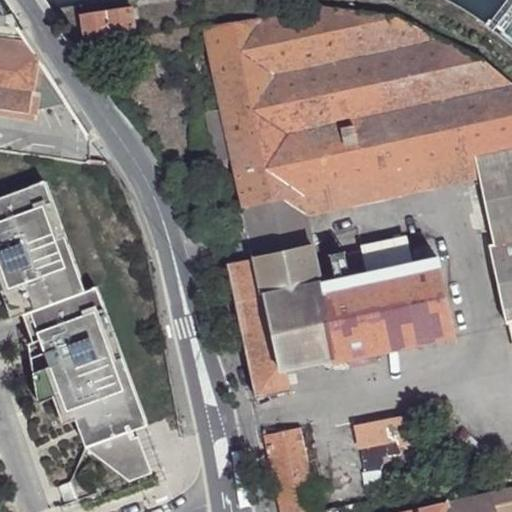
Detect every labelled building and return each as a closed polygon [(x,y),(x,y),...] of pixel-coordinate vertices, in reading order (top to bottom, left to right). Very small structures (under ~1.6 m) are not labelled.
[(81,18),(86,45),(135,37),(129,9),(81,18)] [(322,10),(205,29),(223,112),(206,116),(216,163),(233,160),(245,206),(302,195),(472,158),(478,184),(508,326),(510,326),(511,325),(511,87),(477,60),(391,18),(322,10)] [(0,108),(34,115),(37,109),(67,104),(28,40),(0,37),(0,108)] [(138,69),(137,60),(99,66),(101,75),(138,69)] [(309,220),(478,184),(472,158),(302,195),(309,220)] [(211,181),(217,213),(232,210),(226,179),(211,181)] [(76,421),(86,448),(131,481),(154,472),(142,438),(134,441),(129,426),(147,420),(99,288),(91,291),(50,180),(0,198),(0,286),(2,293),(12,319),(24,315),(34,342),(41,340),(50,368),(38,373),(42,392),(50,389),(54,399),(60,415),(72,411),(76,421)] [(221,235),(228,265),(314,247),(311,231),(309,220),(302,195),(245,206),(232,210),(217,213),(221,235)] [(228,265),(257,400),(293,393),(288,372),(327,362),(329,365),(350,361),(352,367),(378,361),(376,355),(456,337),(447,292),(440,259),(414,264),(373,273),(370,274),(364,252),(334,258),(326,228),(311,231),(314,247),(228,265)] [(368,246),(373,273),(414,264),(408,237),(368,246)] [(44,402),(54,399),(50,389),(42,392),(44,402)] [(64,426),(76,421),(72,411),(60,415),(64,426)] [(419,444),(414,419),(357,430),(365,477),(382,474),(385,464),(390,454),(393,448),(399,441),(400,447),(419,444)] [(318,511),(301,431),(266,438),(281,511),(318,511)] [(511,480),(498,484),(501,494),(511,491),(511,480)] [(59,487),(66,505),(79,500),(72,483),(59,487)] [(511,511),(511,491),(501,494),(414,511),(511,511)] [(367,511),(367,502),(328,506),(328,511),(367,511)]
